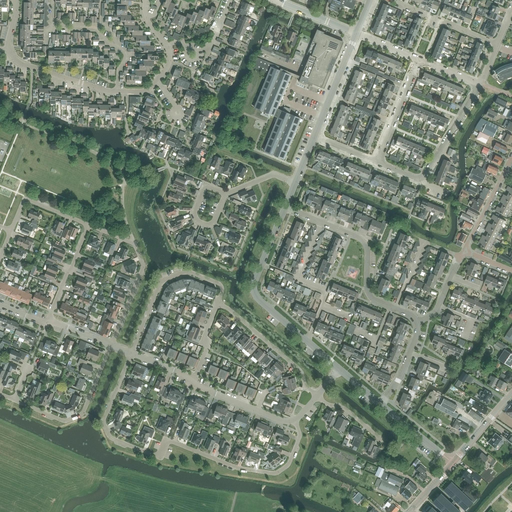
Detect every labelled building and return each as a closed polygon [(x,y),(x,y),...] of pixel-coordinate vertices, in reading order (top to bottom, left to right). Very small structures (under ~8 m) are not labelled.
[(164,2),(162,6),(167,8),(168,8),(171,2),(171,0),(166,0),(165,2),(164,2)] [(328,0),(327,2),(331,4),(329,9),(338,12),(340,7),(343,9),(344,6),(346,0),(339,0),(339,2),(334,0),(328,0)] [(346,0),(344,6),(353,10),(356,1),(352,0),(346,0)] [(437,0),(434,0),(434,1),(431,8),(437,10),(439,3),(436,2),(437,0)] [(449,0),(444,0),(443,5),(444,5),(442,12),(447,14),(451,4),(448,3),(449,0)] [(242,5),(241,8),(249,11),(251,7),(252,8),(253,6),(249,4),(242,1),(240,4),(242,5)] [(447,14),(453,17),(456,8),(453,6),(455,2),(453,1),(452,1),(451,4),(447,14)] [(175,4),(171,2),(168,8),(167,8),(165,11),(167,12),(170,13),(172,14),(174,8),(175,4)] [(396,9),(383,4),(381,10),(387,12),(389,9),(395,11),(396,9)] [(458,4),(456,8),(453,17),(458,19),(461,12),(458,11),(461,5),(458,4)] [(208,16),(210,17),(214,18),(216,14),(214,14),(217,8),(212,6),(210,10),(208,16)] [(458,19),(463,21),(466,14),(463,13),(466,7),(464,6),(463,6),(461,12),(458,19)] [(493,6),(491,11),(490,11),(497,14),(500,9),(493,6)] [(179,10),(174,8),(172,14),(170,13),(169,17),(170,18),(173,19),(175,19),(177,13),(179,10)] [(204,18),(206,20),(208,20),(210,17),(208,16),(210,10),(206,8),(204,12),(202,18),(204,18)] [(248,18),(249,16),(247,15),(249,11),(241,8),(240,11),(238,10),(237,13),(242,15),(248,18)] [(469,23),(472,17),(469,16),(470,12),(471,9),(469,8),(466,14),(463,21),(469,23)] [(488,17),(495,20),(497,14),(490,11),(491,11),(484,9),(483,11),(490,14),(488,17)] [(200,21),(202,22),(204,18),(202,18),(204,12),(200,10),(198,13),(196,20),(197,20),(200,21)] [(385,18),(386,15),(393,17),(394,15),(387,12),(381,10),(379,15),(385,18)] [(196,24),(197,20),(196,20),(198,13),(194,12),(192,15),(190,21),(192,22),(194,23),(196,24)] [(182,15),(177,13),(175,19),(173,19),(172,22),(173,23),(178,25),(182,15)] [(192,15),(188,13),(186,17),(184,23),(185,24),(188,25),(190,26),(192,22),(190,21),(192,15)] [(186,17),(182,15),(178,25),(182,27),(184,27),(185,24),(184,23),(186,17)] [(242,15),(241,18),(239,18),(238,21),(250,25),(250,24),(248,23),(250,19),(248,18),(242,15)] [(385,18),(379,15),(376,21),(383,23),(386,25),(386,24),(387,21),(390,23),(391,20),(385,18)] [(399,26),(401,26),(402,21),(407,22),(408,16),(402,15),(399,26)] [(410,22),(413,23),(420,26),(422,20),(416,17),(414,20),(408,18),(407,20),(410,22)] [(497,27),(496,27),(494,26),(495,23),(488,20),(486,24),(484,28),(487,29),(486,33),(485,34),(488,35),(488,36),(491,38),(492,37),(493,37),(496,27),(497,27)] [(238,21),(237,23),(238,24),(237,27),(245,30),(247,26),(249,26),(250,25),(238,21)] [(383,23),(376,21),(374,26),(380,29),(381,29),(384,30),(385,27),(388,28),(394,31),(395,28),(386,24),(386,25),(383,23)] [(405,26),(411,29),(417,31),(420,26),(413,23),(410,22),(409,25),(406,24),(405,26)] [(274,42),(280,44),(283,35),(280,34),(282,28),(275,25),(271,35),(276,37),(274,42)] [(384,30),(381,29),(380,29),(374,26),(372,32),(378,35),(380,31),(386,34),(387,31),(384,30)] [(245,30),(237,27),(236,30),(234,29),(233,32),(242,36),(245,37),(245,35),(243,35),(245,30)] [(409,34),(415,37),(417,31),(411,29),(409,28),(407,30),(402,28),(401,31),(406,33),(409,34)] [(441,34),(447,37),(450,31),(443,29),(441,34)] [(339,40),(325,34),(324,34),(324,32),(317,30),(309,50),(311,51),(299,82),(306,85),(307,82),(324,89),(340,52),(344,42),(339,40)] [(292,41),(291,45),(294,47),(298,38),(295,36),(296,34),(290,31),(287,39),(292,41)] [(233,32),(232,35),(231,35),(230,38),(241,42),(242,41),(240,40),(242,36),(233,32)] [(401,35),(400,37),(406,40),(413,42),(415,37),(409,34),(406,33),(404,36),(401,35)] [(445,43),(445,42),(447,37),(441,34),(439,40),(445,43)] [(241,42),(230,38),(228,41),(230,41),(229,44),(237,48),(239,43),(240,44),(241,42)] [(411,48),(413,42),(406,40),(404,45),(411,48)] [(445,43),(439,40),(436,45),(443,48),(444,45),(450,47),(451,45),(445,42),(445,43)] [(475,48),(481,51),(483,45),(477,43),(476,46),(470,43),(469,46),(475,48)] [(441,53),(442,50),(448,53),(449,50),(443,48),(436,45),(434,51),(440,54),(441,53)] [(239,52),(227,48),(226,51),(227,52),(226,54),(231,56),(230,56),(234,58),(236,53),(238,54),(239,52)] [(472,54),(479,57),(481,51),(475,48),(474,51),(471,50),(467,49),(466,51),(472,54)] [(219,51),(213,49),(212,52),(219,55),(218,58),(230,63),(231,61),(229,60),(230,56),(231,56),(226,54),(219,51)] [(366,62),(369,63),(373,52),(368,49),(365,57),(368,58),(366,62)] [(439,56),(440,54),(434,51),(432,57),(437,59),(438,59),(439,56)] [(376,53),(373,52),(369,63),(371,64),(373,60),(376,61),(379,54),(378,54),(378,53),(376,52),(376,53)] [(378,65),(381,67),(385,56),(382,55),(383,55),(382,54),(381,54),(380,54),(379,54),(376,61),(379,63),(378,65)] [(470,59),(477,62),(479,57),(472,54),(471,56),(468,55),(468,56),(465,54),(464,57),(470,59)] [(388,58),(385,56),(381,67),(383,67),(384,65),(388,66),(391,59),(390,59),(391,58),(390,58),(389,57),(388,57),(388,58)] [(218,62),(217,64),(226,68),(228,63),(230,64),(230,63),(218,58),(217,61),(218,62)] [(281,68),(257,58),(253,68),(269,74),(255,108),(278,118),(265,152),(283,159),(300,119),(288,113),(289,111),(285,109),(283,112),(276,109),(290,75),(280,71),(281,68)] [(389,71),(392,73),(397,61),(391,59),(388,66),(390,67),(389,71)] [(465,64),(474,68),(477,62),(470,59),(469,62),(463,60),(462,62),(465,64)] [(402,64),(397,61),(392,73),(394,74),(396,69),(401,72),(403,67),(401,66),(402,64)] [(213,66),(211,68),(223,73),(223,72),(221,71),(223,67),(226,68),(217,64),(215,63),(214,66),(213,66)] [(494,73),(491,76),(497,81),(498,80),(501,83),(500,84),(501,83),(507,79),(506,78),(510,76),(511,78),(511,77),(511,63),(509,64),(505,65),(501,67),(498,68),(494,71),(494,70),(493,70),(492,70),(492,71),(492,72),(493,72),(493,73),(494,73),(494,72),(494,73)] [(460,68),(472,73),(474,68),(465,64),(464,67),(461,66),(460,68)] [(179,77),(182,69),(179,68),(178,69),(176,68),(173,76),(176,78),(175,80),(177,81),(178,79),(179,77)] [(211,68),(210,72),(212,72),(210,75),(213,76),(218,78),(219,78),(220,75),(220,74),(222,75),(223,76),(224,76),(225,76),(226,74),(223,73),(211,68)] [(356,71),(354,77),(361,80),(364,74),(372,77),(375,78),(376,75),(360,69),(358,71),(356,71)] [(204,76),(202,75),(201,78),(211,82),(213,83),(213,81),(211,80),(213,76),(210,75),(205,73),(204,76)] [(426,85),(427,83),(431,75),(425,73),(423,78),(422,78),(421,80),(420,83),(426,85)] [(142,81),(142,76),(135,76),(135,74),(132,74),(132,76),(127,76),(127,83),(132,83),(132,81),(142,81)] [(427,83),(433,85),(436,78),(431,75),(427,83)] [(179,77),(178,79),(177,81),(175,86),(178,87),(178,89),(180,90),(185,78),(182,77),(182,78),(179,77)] [(361,80),(354,77),(351,82),(359,85),(361,80)] [(188,81),(188,79),(185,78),(180,90),(182,91),(183,89),(187,91),(188,89),(191,82),(188,81)] [(437,90),(442,80),(436,78),(433,85),(432,88),(437,90)] [(443,92),(444,90),(447,82),(442,80),(437,90),(443,92)] [(351,82),(349,88),(359,92),(361,93),(362,90),(358,88),(359,85),(351,82)] [(385,82),(383,88),(386,90),(393,93),(395,87),(388,83),(385,82)] [(447,82),(444,90),(450,92),(453,84),(447,82)] [(454,97),(455,94),(458,87),(453,84),(450,92),(449,94),(454,97)] [(45,99),(45,89),(42,89),(43,86),(37,85),(37,92),(36,94),(40,94),(39,98),(39,99),(45,99)] [(454,97),(451,105),(450,108),(455,110),(457,105),(455,104),(458,95),(461,96),(464,89),(458,87),(455,94),(454,97)] [(187,100),(189,101),(194,90),(191,88),(191,90),(188,89),(187,91),(184,97),(187,98),(187,100)] [(349,88),(347,94),(354,97),(356,98),(359,92),(349,88)] [(197,91),(194,90),(189,101),(191,102),(192,100),(196,102),(198,97),(199,94),(200,93),(197,92),(197,91)] [(383,95),(391,98),(393,93),(386,90),(383,95)] [(354,97),(347,94),(344,100),(352,103),(354,97)] [(381,101),(388,104),(391,98),(383,95),(381,94),(378,100),(381,101)] [(153,108),(155,104),(156,103),(153,101),(154,98),(148,96),(146,96),(145,98),(146,99),(146,100),(144,105),(146,106),(147,106),(153,109),(153,108)] [(498,97),(495,103),(504,108),(507,101),(498,96),(498,97)] [(377,99),(375,105),(379,107),(378,107),(386,110),(388,104),(381,101),(378,100),(377,99)] [(119,108),(116,108),(116,117),(122,118),(122,115),(125,115),(125,106),(119,105),(119,108)] [(152,115),(152,114),(154,109),(155,109),(153,108),(153,109),(147,106),(146,106),(144,105),(142,110),(144,111),(151,114),(152,115)] [(350,115),(351,112),(348,111),(349,108),(342,105),(340,111),(350,115)] [(372,111),(376,113),(383,116),(386,110),(378,107),(379,107),(375,105),(373,111),(372,111)] [(411,114),(414,115),(418,107),(412,105),(408,113),(411,114)] [(424,110),(418,107),(414,115),(420,118),(424,110)] [(201,111),(200,114),(208,118),(210,113),(212,114),(213,112),(201,108),(200,111),(201,111)] [(364,108),(362,110),(369,113),(375,116),(376,113),(372,111),(373,111),(370,110),(367,109),(364,108)] [(139,114),(141,115),(149,119),(151,114),(144,111),(142,110),(140,109),(139,112),(140,112),(139,114)] [(485,115),(494,119),(497,113),(488,109),(485,115)] [(362,110),(361,113),(365,114),(371,117),(374,118),(375,116),(369,113),(362,110)] [(424,110),(420,118),(423,119),(422,121),(425,122),(425,120),(426,120),(429,112),(424,110)] [(337,117),(345,120),(348,121),(350,115),(340,111),(337,117)] [(425,120),(425,122),(427,123),(428,121),(431,122),(432,122),(435,114),(429,112),(426,120),(425,120)] [(195,115),(194,119),(205,123),(206,122),(204,121),(206,117),(208,118),(200,114),(198,113),(197,116),(195,115)] [(147,123),(149,119),(141,115),(139,114),(137,120),(144,123),(145,122),(147,123)] [(431,122),(431,124),(437,126),(437,125),(441,117),(435,114),(432,122),(431,122)] [(337,117),(335,123),(342,126),(345,127),(348,121),(345,120),(337,117)] [(371,117),(368,123),(371,124),(379,127),(381,121),(374,118),(371,117)] [(437,126),(436,128),(439,129),(440,126),(446,128),(449,120),(441,117),(437,125),(437,126)] [(475,129),(482,132),(487,122),(481,118),(477,124),(475,129)] [(205,124),(205,123),(194,119),(193,121),(194,122),(193,125),(205,130),(206,125),(205,124)] [(137,128),(136,130),(140,132),(142,128),(144,123),(137,120),(135,125),(138,126),(137,128)] [(403,126),(408,129),(410,125),(411,123),(405,120),(404,123),(403,126)] [(335,123),(333,129),(340,132),(342,126),(335,123)] [(369,129),(369,130),(376,133),(379,127),(371,124),(369,129)] [(486,124),(482,132),(493,137),(497,130),(486,124)] [(194,128),(193,132),(196,133),(200,135),(202,130),(204,131),(205,130),(193,125),(192,128),(194,128)] [(142,128),(140,132),(139,136),(135,137),(137,139),(140,138),(141,138),(144,140),(145,138),(148,130),(142,128)] [(341,136),(339,135),(340,132),(333,129),(330,135),(340,139),(341,136)] [(367,129),(365,135),(367,135),(366,136),(374,139),(376,133),(369,130),(369,129),(367,129)] [(148,130),(145,138),(147,139),(146,141),(149,143),(150,140),(151,140),(152,138),(151,138),(154,133),(153,133),(148,130)] [(164,133),(159,131),(159,132),(156,140),(161,142),(164,134),(164,133)] [(489,137),(480,132),(477,138),(483,140),(483,138),(487,140),(489,137)] [(502,135),(501,139),(504,140),(504,141),(510,144),(511,138),(511,136),(504,132),(502,135)] [(206,139),(207,137),(200,135),(196,133),(194,136),(196,136),(195,139),(203,142),(204,138),(206,139)] [(164,134),(161,142),(164,143),(162,147),(165,148),(166,144),(169,136),(167,135),(164,134)] [(170,135),(169,136),(166,144),(172,146),(174,147),(177,139),(175,139),(174,138),(174,137),(170,135)] [(365,135),(362,140),(364,141),(364,142),(371,145),(374,139),(366,136),(367,135),(365,135)] [(395,145),(401,148),(405,139),(404,140),(399,138),(399,137),(395,145)] [(179,142),(180,141),(177,139),(174,147),(172,151),(173,151),(178,153),(180,148),(182,143),(179,142)] [(203,142),(195,139),(193,142),(192,142),(191,144),(194,146),(202,149),(202,148),(201,147),(203,142)] [(401,148),(407,150),(411,141),(410,141),(407,139),(407,140),(405,139),(401,148)] [(371,145),(364,142),(364,141),(362,140),(361,143),(363,144),(362,147),(369,150),(371,145)] [(411,141),(407,150),(412,152),(413,152),(416,144),(415,145),(414,144),(414,143),(414,142),(411,141)] [(412,152),(411,155),(414,156),(415,153),(418,155),(422,147),(422,146),(419,144),(418,145),(417,146),(416,145),(416,144),(413,152),(412,152)] [(495,147),(495,146),(494,149),(498,151),(498,150),(505,153),(507,148),(500,145),(497,144),(495,147)] [(193,152),(201,155),(202,151),(204,152),(204,153),(207,154),(208,153),(208,151),(205,150),(202,149),(194,146),(193,148),(194,149),(193,150),(193,152)] [(427,149),(422,147),(418,155),(416,158),(420,160),(422,156),(424,157),(427,149)] [(184,148),(183,149),(180,148),(178,153),(177,156),(176,157),(177,158),(176,158),(181,160),(179,162),(181,163),(182,160),(187,149),(184,148)] [(189,150),(187,149),(182,160),(183,161),(184,159),(189,161),(192,153),(189,151),(189,150)] [(318,150),(315,157),(317,157),(316,160),(319,161),(322,162),(326,153),(320,151),(318,150)] [(328,162),(328,163),(331,156),(326,153),(322,162),(327,165),(328,162)] [(492,154),(491,156),(490,156),(489,156),(488,158),(488,159),(499,165),(500,163),(502,159),(492,154)] [(219,173),(220,171),(222,166),(219,165),(222,159),(215,156),(211,166),(215,167),(214,171),(219,173)] [(331,156),(328,163),(327,165),(330,166),(330,168),(332,169),(333,167),(337,158),(331,156)] [(337,158),(333,167),(335,168),(336,166),(339,167),(340,167),(340,166),(343,160),(337,158)] [(441,165),(454,170),(455,168),(450,166),(451,163),(444,160),(441,165)] [(220,171),(219,173),(221,174),(222,173),(224,174),(225,174),(228,175),(229,176),(230,173),(230,174),(234,164),(227,161),(224,167),(222,166),(220,171)] [(340,174),(338,179),(341,181),(344,172),(350,174),(351,172),(354,165),(348,162),(345,168),(343,167),(340,174)] [(498,168),(485,162),(481,169),(485,171),(486,170),(495,175),(495,174),(496,174),(497,172),(497,171),(498,168)] [(351,172),(350,174),(352,175),(353,173),(356,174),(359,167),(354,165),(351,172)] [(454,170),(441,165),(439,171),(447,174),(448,171),(453,173),(454,170)] [(230,180),(236,183),(238,176),(243,178),(247,169),(239,166),(237,171),(234,170),(233,174),(230,180)] [(362,176),(365,169),(359,167),(356,174),(359,175),(358,178),(361,179),(362,176)] [(480,172),(475,169),(473,168),(468,177),(482,184),(486,175),(484,174),(480,172)] [(362,176),(361,179),(369,182),(372,175),(370,174),(371,172),(365,169),(362,176)] [(447,174),(439,171),(437,176),(450,181),(451,179),(445,177),(447,174)] [(371,183),(378,186),(382,176),(376,174),(374,178),(373,178),(371,183)] [(184,178),(178,175),(175,181),(184,184),(186,180),(190,180),(192,181),(193,178),(191,177),(185,175),(184,178)] [(380,187),(381,184),(384,186),(388,178),(382,176),(378,186),(380,187)] [(450,181),(437,176),(435,182),(442,185),(443,182),(449,184),(450,181)] [(384,186),(383,188),(389,191),(393,181),(388,178),(384,186)] [(175,181),(173,186),(177,188),(175,190),(178,192),(184,194),(185,191),(187,185),(184,184),(175,181)] [(399,183),(393,181),(389,191),(394,193),(396,190),(399,183)] [(477,190),(487,196),(490,191),(483,187),(482,189),(476,186),(471,183),(471,184),(470,186),(477,190)] [(401,193),(407,195),(410,188),(404,185),(401,193)] [(475,195),(476,193),(479,195),(478,197),(485,200),(487,196),(477,190),(470,186),(467,191),(475,195)] [(416,190),(410,188),(407,195),(406,198),(412,200),(413,197),(415,198),(417,193),(415,192),(416,190)] [(305,204),(310,206),(314,196),(316,193),(308,189),(303,201),(306,203),(305,204)] [(463,189),(459,195),(466,199),(469,193),(463,189)] [(240,194),(242,200),(246,198),(247,202),(257,198),(254,191),(247,194),(246,191),(240,194)] [(178,198),(181,200),(183,195),(177,192),(176,195),(170,192),(168,199),(177,202),(178,198)] [(503,195),(501,198),(511,203),(511,196),(508,194),(507,197),(503,195)] [(314,196),(310,206),(315,208),(314,209),(318,210),(323,198),(315,195),(314,196)] [(484,202),(477,199),(477,200),(471,197),(470,200),(471,201),(473,202),(475,203),(481,207),(484,202)] [(327,211),(331,202),(323,198),(318,210),(321,212),(322,209),(327,211)] [(511,203),(501,198),(500,202),(503,204),(502,206),(510,210),(511,206),(511,203)] [(418,201),(416,206),(423,209),(421,214),(419,214),(417,217),(422,219),(423,215),(428,203),(427,202),(427,200),(424,199),(423,200),(423,201),(418,199),(418,201)] [(331,202),(327,211),(331,213),(330,215),(333,217),(339,205),(335,203),(336,202),(332,200),(331,202)] [(479,212),(481,207),(475,203),(473,202),(471,201),(470,200),(469,203),(471,204),(470,207),(472,208),(479,212)] [(428,211),(431,212),(434,205),(428,203),(423,215),(426,216),(428,211)] [(242,205),(239,212),(248,216),(251,209),(242,205)] [(337,217),(342,219),(346,209),(341,207),(342,206),(339,205),(333,217),(337,218),(337,217)] [(432,219),(430,222),(431,223),(433,223),(434,220),(440,207),(434,205),(431,212),(434,213),(433,216),(432,219)] [(497,207),(495,210),(507,216),(510,210),(502,206),(501,209),(497,207)] [(168,216),(176,214),(174,207),(166,210),(168,216)] [(445,210),(440,207),(434,220),(437,221),(439,216),(442,217),(445,210)] [(346,209),(342,219),(346,221),(346,222),(349,223),(354,211),(351,210),(350,211),(346,209)] [(465,214),(475,219),(478,214),(468,209),(465,214)] [(36,222),(37,220),(40,214),(31,210),(28,216),(35,219),(34,221),(33,220),(31,223),(37,225),(38,223),(36,222)] [(225,215),(230,217),(229,218),(236,220),(234,226),(238,227),(238,228),(243,230),(246,222),(238,219),(240,216),(227,211),(225,215)] [(353,222),(358,224),(362,214),(354,211),(349,223),(352,224),(353,222)] [(462,213),(460,216),(460,218),(465,220),(460,218),(459,221),(461,222),(461,221),(463,222),(460,227),(464,229),(465,227),(470,229),(472,225),(468,223),(471,217),(462,213)] [(365,230),(370,218),(362,214),(358,224),(362,226),(362,228),(365,230)] [(494,220),(493,223),(503,228),(506,221),(493,215),(491,219),(494,220)] [(177,221),(171,224),(174,231),(183,227),(181,223),(185,221),(183,216),(176,219),(177,221)] [(369,230),(373,232),(378,222),(373,220),(373,219),(370,218),(365,230),(368,231),(369,230)] [(378,222),(373,232),(378,234),(379,233),(382,234),(387,222),(383,220),(382,224),(378,222)] [(55,235),(61,237),(63,230),(60,229),(63,223),(56,221),(53,230),(57,231),(55,235)] [(294,224),(293,227),(302,230),(305,232),(306,229),(303,228),(305,224),(297,221),(295,225),(294,224)] [(33,228),(36,229),(38,226),(32,223),(31,227),(25,224),(22,232),(30,235),(33,228)] [(488,223),(487,227),(498,233),(501,227),(493,223),(492,225),(488,223)] [(70,226),(68,232),(64,231),(62,237),(65,238),(69,240),(71,236),(74,238),(78,229),(70,226)] [(293,229),(292,233),(300,236),(302,230),(293,227),(292,229),(293,229)] [(487,227),(485,231),(488,232),(487,235),(495,239),(498,233),(487,227)] [(184,233),(184,232),(183,232),(181,238),(182,238),(179,244),(187,247),(190,239),(192,240),(196,231),(191,229),(190,232),(187,230),(185,231),(184,233)] [(228,239),(229,240),(229,241),(229,242),(233,243),(234,243),(234,242),(238,243),(241,236),(235,233),(236,231),(230,229),(229,231),(231,232),(228,239)] [(458,232),(455,239),(463,243),(466,236),(458,232)] [(289,236),(288,238),(289,238),(289,239),(296,241),(298,242),(300,236),(292,233),(290,236),(289,236)] [(398,237),(397,239),(406,242),(407,239),(408,240),(409,237),(401,233),(399,237),(398,237)] [(87,245),(98,250),(100,246),(99,245),(100,241),(97,240),(98,238),(96,237),(92,235),(87,245)] [(207,253),(211,243),(206,241),(207,238),(199,235),(195,244),(198,245),(199,244),(202,245),(200,250),(207,253)] [(482,235),(480,239),(492,245),(495,239),(487,235),(486,237),(482,235)] [(32,244),(34,240),(27,237),(26,240),(19,237),(17,244),(27,248),(30,249),(32,244)] [(287,240),(285,243),(293,247),(296,241),(289,239),(289,238),(288,237),(287,237),(286,240),(287,240)] [(335,237),(333,243),(341,246),(342,244),(343,240),(335,237)] [(405,245),(406,242),(397,239),(397,241),(396,244),(403,247),(408,249),(409,247),(405,245)] [(480,239),(478,243),(482,244),(482,245),(481,247),(489,251),(492,245),(480,239)] [(113,251),(116,245),(109,242),(105,252),(112,255),(113,251)] [(222,242),(221,246),(222,246),(219,252),(223,254),(223,253),(232,257),(235,250),(228,247),(229,244),(222,242)] [(51,252),(63,257),(66,251),(62,250),(63,247),(60,246),(54,243),(52,248),(53,248),(51,252)] [(283,247),(282,249),(291,253),(293,247),(285,243),(284,247),(283,247)] [(333,243),(330,249),(338,252),(340,248),(341,249),(341,246),(333,243)] [(392,247),(391,249),(399,252),(400,249),(402,250),(403,247),(396,244),(394,244),(393,247),(392,247)] [(123,248),(122,248),(120,254),(117,253),(114,260),(118,261),(120,258),(124,260),(128,250),(126,249),(126,248),(124,247),(123,248)] [(24,253),(26,254),(27,251),(21,249),(20,252),(14,249),(12,255),(21,259),(24,253)] [(282,251),(280,255),(289,259),(291,253),(282,249),(281,251),(282,251)] [(324,253),(328,254),(337,258),(338,256),(337,255),(338,252),(330,249),(329,252),(325,250),(325,251),(324,253)] [(391,251),(390,255),(400,259),(401,257),(399,256),(400,253),(399,252),(391,249),(390,251),(391,251)] [(511,251),(508,256),(501,253),(499,257),(511,264),(511,262),(511,251)] [(48,257),(47,260),(53,263),(56,263),(57,261),(61,263),(63,257),(51,252),(49,258),(48,257)] [(441,252),(438,257),(439,258),(448,261),(448,259),(448,258),(449,255),(441,252)] [(336,260),(337,258),(328,254),(326,260),(332,263),(333,263),(335,260),(336,260)] [(278,258),(277,260),(286,264),(289,259),(280,255),(279,259),(278,258)] [(388,258),(387,260),(395,263),(396,261),(397,261),(399,262),(400,261),(400,259),(390,255),(388,258)] [(447,263),(448,261),(439,258),(438,260),(437,260),(436,263),(445,266),(446,263),(447,263)] [(324,259),(321,265),(329,268),(331,265),(332,265),(332,263),(326,260),(324,259)] [(86,260),(83,265),(93,269),(94,265),(101,266),(102,263),(93,260),(92,262),(86,260)] [(136,271),(137,267),(135,262),(132,264),(130,260),(123,264),(126,271),(134,274),(134,271),(136,271)] [(284,270),(286,264),(277,260),(276,263),(277,263),(276,267),(284,270)] [(386,263),(385,266),(397,271),(398,269),(398,268),(397,268),(395,267),(396,264),(395,263),(387,260),(386,262),(386,263)] [(22,263),(16,261),(15,263),(9,261),(7,268),(18,272),(22,263)] [(52,266),(53,263),(47,261),(46,264),(43,269),(47,271),(56,274),(58,269),(52,266)] [(467,265),(466,267),(476,271),(478,265),(471,262),(469,266),(467,265)] [(436,266),(435,269),(443,272),(444,270),(443,270),(445,266),(436,263),(435,265),(436,266)] [(91,273),(93,269),(83,265),(81,271),(88,274),(86,276),(93,279),(94,276),(91,273)] [(317,267),(316,270),(328,275),(329,273),(328,272),(329,268),(321,265),(320,268),(317,267)] [(387,273),(385,276),(392,279),(394,273),(396,273),(397,273),(397,271),(385,266),(384,269),(383,269),(382,271),(387,273)] [(466,267),(465,269),(468,270),(466,274),(473,277),(475,274),(477,274),(478,272),(476,271),(466,267)] [(431,274),(438,277),(440,277),(441,274),(442,274),(443,272),(435,269),(434,268),(431,274)] [(316,270),(315,272),(318,273),(316,277),(324,280),(326,276),(327,277),(328,275),(316,270)] [(45,275),(41,275),(40,278),(46,280),(47,277),(52,279),(54,280),(56,274),(47,271),(45,275)] [(130,283),(129,282),(130,278),(118,273),(116,279),(119,280),(118,285),(128,289),(130,283)] [(430,276),(428,279),(437,282),(438,280),(437,280),(438,277),(431,274),(429,273),(428,276),(430,276)] [(380,281),(379,284),(387,287),(388,288),(392,279),(385,276),(384,279),(382,278),(381,282),(380,281)] [(486,287),(488,288),(493,278),(487,276),(484,283),(487,284),(486,287)] [(78,277),(76,283),(85,287),(87,282),(91,282),(92,280),(86,277),(85,280),(78,277)] [(492,286),(495,287),(498,280),(493,278),(488,288),(491,289),(492,286)] [(499,278),(498,280),(495,287),(499,289),(498,291),(500,292),(502,287),(504,288),(507,281),(499,278)] [(185,287),(187,287),(187,279),(183,279),(182,279),(177,282),(180,290),(185,288),(185,287)] [(193,290),(197,281),(190,279),(187,279),(187,287),(188,287),(187,289),(193,291),(193,290)] [(280,288),(281,285),(278,284),(280,280),(277,279),(276,283),(275,283),(272,292),(277,294),(280,288)] [(436,285),(437,282),(428,279),(427,282),(426,281),(423,290),(429,293),(431,287),(433,288),(435,284),(436,285)] [(7,281),(2,293),(7,296),(11,286),(8,285),(9,282),(7,281)] [(197,281),(193,290),(198,292),(202,284),(197,281)] [(267,290),(272,292),(275,283),(270,281),(267,290)] [(170,284),(168,287),(173,292),(175,292),(180,290),(177,282),(170,284)] [(7,296),(13,298),(18,285),(18,283),(16,283),(14,288),(11,286),(7,296)] [(85,287),(76,283),(74,288),(75,289),(74,293),(79,295),(85,297),(87,294),(84,291),(85,287)] [(330,291),(336,293),(340,285),(338,284),(337,285),(334,283),(332,287),(329,286),(327,292),(330,293),(330,291)] [(202,284),(198,292),(203,294),(204,294),(207,286),(202,284)] [(386,290),(387,287),(379,284),(378,286),(379,286),(377,290),(386,293),(387,291),(386,290)] [(20,286),(18,285),(13,298),(18,300),(22,291),(18,289),(20,286)] [(283,286),(281,285),(280,288),(277,294),(276,296),(281,298),(285,290),(282,289),(283,286)] [(338,296),(338,294),(342,296),(345,288),(342,286),(342,285),(340,285),(336,293),(335,295),(338,296)] [(209,296),(212,288),(207,286),(204,294),(209,296)] [(116,292),(113,298),(123,302),(125,295),(120,293),(121,289),(115,287),(113,291),(116,292)] [(165,289),(163,296),(171,299),(174,294),(173,294),(173,292),(168,287),(165,289)] [(281,298),(287,300),(290,292),(291,289),(286,287),(285,290),(281,298)] [(209,296),(208,296),(213,299),(217,290),(212,288),(209,296)] [(290,292),(287,300),(292,303),(292,302),(294,303),(295,301),(293,300),(295,294),(293,293),(294,289),(292,288),(291,289),(290,292)] [(342,296),(348,298),(351,289),(349,288),(349,289),(345,288),(342,296)] [(451,296),(457,299),(461,289),(459,288),(458,290),(454,289),(451,296)] [(18,300),(23,302),(28,290),(26,289),(25,292),(22,291),(18,300)] [(354,290),(351,289),(348,298),(347,301),(348,301),(349,299),(354,301),(354,300),(356,301),(359,294),(357,293),(353,291),(354,290)] [(457,299),(462,301),(463,301),(466,294),(462,292),(463,290),(461,289),(457,299)] [(30,290),(28,290),(23,302),(29,304),(32,295),(29,294),(30,290)] [(33,300),(38,302),(42,291),(40,291),(39,293),(36,292),(33,300)] [(38,302),(43,304),(46,296),(43,295),(44,292),(42,291),(38,302)] [(405,292),(402,299),(404,300),(404,301),(407,303),(407,304),(409,305),(413,295),(405,292)] [(463,307),(464,304),(467,306),(470,298),(467,297),(468,295),(466,294),(463,301),(462,301),(461,303),(462,303),(461,306),(463,307)] [(413,295),(409,305),(412,306),(412,305),(415,306),(418,297),(419,298),(419,296),(417,295),(416,296),(413,295)] [(51,298),(48,297),(46,296),(43,304),(48,306),(51,298)] [(163,296),(161,301),(169,304),(171,299),(163,296)] [(418,308),(420,309),(424,301),(421,300),(421,299),(419,298),(418,297),(415,306),(418,308)] [(424,301),(420,309),(423,310),(423,309),(426,311),(432,298),(429,297),(428,300),(425,298),(424,301)] [(470,298),(467,306),(470,307),(469,309),(472,310),(473,308),(477,298),(475,297),(474,300),(470,298)] [(479,299),(477,298),(473,308),(472,310),(475,312),(476,309),(479,310),(482,303),(478,302),(479,299)] [(63,303),(59,311),(65,313),(68,305),(69,301),(67,300),(65,304),(63,303)] [(106,308),(110,309),(118,313),(120,307),(119,307),(120,304),(113,301),(112,304),(111,306),(108,304),(106,308)] [(161,301),(159,306),(167,309),(169,304),(161,301)] [(293,312),(298,314),(302,305),(296,303),(297,302),(295,301),(294,303),(294,304),(295,305),(293,312)] [(479,310),(484,313),(488,303),(486,302),(485,305),(482,303),(479,310)] [(361,315),(365,306),(359,303),(359,304),(356,303),(352,313),(355,315),(356,312),(359,314),(358,316),(360,317),(361,315)] [(491,304),(488,303),(484,313),(490,315),(493,308),(490,306),(491,304)] [(65,313),(70,315),(73,307),(68,305),(65,313)] [(194,314),(197,315),(205,318),(207,313),(203,311),(205,308),(198,305),(194,314)] [(307,308),(307,307),(302,305),(298,314),(303,316),(306,310),(307,308)] [(158,312),(157,314),(163,317),(164,314),(165,314),(167,309),(159,306),(156,311),(158,312)] [(302,318),(307,321),(311,312),(308,311),(310,307),(307,306),(307,307),(307,308),(306,310),(303,316),(302,318)] [(367,307),(365,306),(361,315),(367,317),(370,309),(367,308),(367,307)] [(78,309),(73,307),(70,315),(74,317),(77,312),(78,309)] [(73,320),(78,322),(83,310),(81,310),(78,309),(77,312),(74,317),(73,320)] [(114,318),(116,319),(118,313),(110,309),(107,315),(104,314),(103,317),(113,321),(114,318)] [(367,317),(373,320),(376,310),(374,310),(374,311),(370,309),(367,317)] [(86,311),(83,310),(78,322),(84,324),(87,316),(88,313),(85,312),(86,311)] [(373,320),(372,322),(374,324),(375,323),(378,324),(381,325),(383,319),(380,318),(382,314),(378,312),(379,311),(376,310),(373,320)] [(316,314),(311,312),(307,321),(313,323),(316,314)] [(442,318),(452,322),(454,323),(455,320),(453,319),(454,316),(447,313),(446,316),(443,315),(442,318)] [(154,316),(152,322),(161,325),(163,320),(162,320),(163,317),(157,314),(156,317),(154,316)] [(193,319),(192,322),(198,325),(199,322),(203,323),(205,318),(197,315),(195,320),(193,319)] [(226,326),(230,322),(222,315),(217,321),(222,326),(219,329),(224,333),(229,328),(226,326)] [(111,330),(113,324),(112,324),(113,321),(103,317),(102,320),(102,322),(100,325),(103,326),(111,330)] [(1,326),(6,329),(9,320),(7,319),(4,318),(1,326)] [(450,327),(452,322),(442,318),(441,320),(444,321),(443,324),(450,327)] [(395,326),(398,327),(407,330),(408,327),(410,328),(411,326),(405,324),(403,321),(399,319),(397,320),(395,326)] [(11,321),(9,320),(6,329),(11,331),(14,322),(11,320),(11,321)] [(315,331),(320,333),(323,324),(321,323),(322,321),(319,320),(315,331)] [(341,326),(339,330),(335,342),(340,344),(343,335),(341,334),(344,327),(346,321),(343,320),(341,326)] [(200,329),(197,328),(198,325),(192,322),(190,321),(188,325),(190,325),(188,331),(190,331),(198,335),(200,329)] [(18,326),(18,327),(19,324),(17,323),(14,322),(11,331),(15,333),(18,326)] [(152,322),(150,327),(158,330),(161,325),(152,322)] [(320,333),(325,335),(328,329),(329,327),(329,326),(323,324),(320,333)] [(329,339),(333,331),(330,330),(332,327),(329,325),(329,326),(329,327),(328,329),(325,335),(324,337),(329,339)] [(14,335),(15,335),(20,337),(23,329),(21,328),(18,327),(18,326),(15,333),(14,335)] [(109,335),(111,330),(103,326),(100,332),(98,331),(97,333),(106,337),(107,335),(109,335)] [(158,330),(150,327),(148,331),(156,335),(158,336),(159,336),(161,331),(158,330)] [(242,332),(236,327),(232,331),(230,329),(225,335),(229,339),(230,337),(234,341),(242,332)] [(329,339),(335,342),(339,330),(334,327),(333,331),(329,339)] [(398,327),(396,332),(405,336),(407,330),(398,327)] [(20,337),(25,339),(28,331),(25,329),(25,330),(23,329),(20,337)] [(28,331),(25,339),(29,341),(29,342),(31,344),(34,346),(37,339),(34,338),(36,334),(33,333),(31,332),(28,331)] [(156,335),(148,331),(146,337),(154,340),(156,341),(158,336),(156,335)] [(193,338),(196,340),(198,335),(190,331),(188,331),(186,336),(187,336),(185,339),(191,342),(193,338)] [(396,332),(394,337),(402,341),(405,336),(396,332)] [(238,343),(244,348),(251,341),(251,340),(244,335),(238,343)] [(434,346),(436,347),(440,338),(434,335),(431,343),(435,344),(434,346)] [(146,337),(144,341),(152,345),(154,340),(146,337)] [(391,339),(389,342),(392,343),(394,344),(394,343),(400,346),(402,341),(394,337),(393,340),(391,339)] [(439,346),(443,347),(444,343),(445,343),(446,340),(440,338),(436,347),(438,348),(439,346)] [(62,345),(61,347),(59,351),(63,353),(64,350),(70,353),(74,342),(67,339),(64,346),(62,345)] [(49,340),(49,341),(47,340),(45,344),(41,342),(39,348),(41,349),(42,350),(43,350),(42,351),(48,353),(48,352),(49,350),(52,342),(49,340)] [(87,355),(96,359),(99,352),(91,349),(93,345),(81,340),(78,347),(85,349),(85,350),(89,352),(87,355)] [(444,343),(443,347),(441,350),(445,351),(444,354),(446,355),(450,345),(451,342),(446,340),(445,343),(444,343)] [(498,340),(495,345),(503,350),(506,345),(498,340)] [(152,345),(144,341),(142,347),(141,349),(148,352),(149,350),(150,350),(152,351),(154,346),(152,345)] [(251,341),(244,348),(244,349),(251,355),(257,347),(251,341)] [(48,352),(53,354),(57,356),(59,351),(61,347),(57,346),(57,344),(55,343),(52,342),(49,350),(48,352)] [(394,343),(394,344),(392,349),(400,352),(403,347),(400,346),(394,343)] [(340,353),(346,355),(349,347),(344,344),(340,353)] [(450,353),(453,354),(456,347),(450,345),(446,355),(449,356),(450,353)] [(165,355),(170,357),(175,347),(173,346),(171,349),(168,348),(165,355)] [(177,347),(175,347),(170,357),(175,359),(178,352),(175,350),(177,347)] [(355,349),(349,347),(346,355),(351,357),(354,351),(355,349)] [(462,349),(456,347),(453,354),(456,356),(455,358),(458,359),(462,349)] [(355,362),(355,363),(357,364),(358,364),(360,365),(360,364),(364,355),(365,353),(362,351),(363,349),(361,348),(360,350),(360,351),(359,353),(355,362)] [(259,362),(260,361),(266,354),(259,349),(252,356),(259,362)] [(351,357),(350,360),(355,362),(359,353),(360,351),(357,350),(355,349),(354,351),(351,357)] [(387,353),(390,354),(398,357),(400,352),(392,349),(391,351),(388,350),(387,353)] [(511,367),(511,365),(511,352),(511,353),(505,349),(498,359),(505,364),(505,363),(511,367)] [(20,358),(24,360),(27,353),(20,351),(19,354),(12,350),(9,356),(10,356),(9,359),(18,363),(19,360),(20,358)] [(175,359),(180,361),(184,351),(183,350),(181,353),(178,352),(175,359)] [(187,352),(184,351),(180,361),(185,363),(188,356),(185,355),(187,352)] [(185,363),(190,366),(195,355),(193,354),(191,357),(188,356),(185,363)] [(266,354),(260,361),(266,367),(273,360),(266,354)] [(396,363),(398,357),(390,354),(389,357),(386,356),(385,358),(388,359),(387,359),(396,363)] [(197,355),(195,355),(190,366),(195,368),(198,360),(195,359),(197,355)] [(38,370),(46,374),(49,366),(52,367),(53,364),(41,359),(39,362),(41,363),(38,370)] [(87,373),(90,375),(93,368),(86,365),(87,362),(80,359),(78,364),(83,366),(81,371),(83,372),(83,373),(86,374),(87,373)] [(362,371),(367,374),(371,365),(372,363),(372,362),(369,361),(367,360),(362,371)] [(3,378),(2,379),(5,380),(3,385),(9,387),(9,386),(12,387),(14,383),(11,382),(12,379),(9,377),(11,372),(12,369),(16,370),(16,369),(18,366),(9,362),(3,378)] [(206,372),(211,374),(215,363),(213,362),(212,366),(209,364),(206,372)] [(272,368),(269,366),(265,371),(268,374),(269,374),(271,371),(273,373),(281,365),(278,362),(277,363),(276,362),(272,368)] [(418,367),(427,370),(428,367),(429,367),(431,364),(427,362),(426,364),(420,362),(418,367)] [(372,363),(371,365),(367,374),(372,376),(375,369),(375,370),(376,367),(377,365),(372,363)] [(279,374),(284,369),(283,368),(284,367),(281,365),(273,373),(277,376),(275,379),(274,379),(277,382),(280,378),(282,376),(279,374)] [(145,379),(146,375),(149,369),(142,366),(141,369),(135,367),(132,374),(141,378),(145,379)] [(216,376),(221,378),(226,367),(223,366),(222,370),(219,368),(216,376)] [(228,368),(226,367),(221,378),(226,380),(227,378),(230,373),(226,371),(228,368)] [(372,376),(371,378),(377,380),(380,372),(378,371),(379,368),(376,367),(375,370),(375,369),(372,376)] [(417,376),(423,379),(426,380),(429,371),(427,370),(418,367),(416,372),(419,373),(417,376)] [(377,380),(382,382),(385,374),(383,373),(384,370),(381,369),(380,372),(377,380)] [(385,374),(382,382),(387,384),(391,376),(388,375),(389,372),(387,371),(385,374)] [(461,382),(464,383),(469,375),(463,372),(458,380),(461,382)] [(504,379),(510,384),(511,380),(511,373),(509,372),(506,376),(503,374),(501,374),(499,376),(504,379)] [(86,386),(84,385),(86,380),(82,379),(84,376),(78,374),(77,377),(79,379),(76,387),(84,391),(86,386)] [(224,386),(229,388),(233,377),(231,376),(230,379),(227,378),(226,380),(224,386)] [(291,376),(287,377),(283,378),(285,386),(295,383),(296,382),(295,378),(294,379),(294,378),(292,379),(291,376)] [(409,383),(418,386),(420,381),(422,382),(423,379),(417,376),(416,379),(412,377),(409,383)] [(490,376),(489,380),(491,381),(488,385),(493,388),(495,383),(497,384),(496,386),(504,391),(507,384),(493,376),(493,377),(490,376)] [(160,389),(159,392),(163,394),(166,387),(163,386),(166,379),(159,377),(155,387),(160,389)] [(233,377),(229,388),(234,390),(237,382),(234,381),(236,378),(233,377)] [(141,387),(142,383),(143,382),(134,378),(132,381),(129,380),(126,387),(136,391),(138,387),(141,387)] [(29,385),(28,386),(27,389),(28,390),(29,390),(28,395),(34,397),(35,394),(38,395),(39,392),(42,384),(37,382),(34,380),(32,385),(31,386),(29,385)] [(234,390),(239,392),(243,381),(241,380),(240,383),(237,382),(234,390)] [(245,382),(243,381),(239,392),(244,394),(247,386),(244,385),(245,382)] [(296,388),(295,383),(285,386),(286,389),(283,390),(284,395),(290,393),(289,390),(296,388)] [(410,389),(409,392),(414,394),(418,386),(409,383),(409,385),(407,384),(406,387),(407,388),(410,389)] [(244,394),(249,396),(253,385),(251,384),(250,387),(247,386),(244,394)] [(255,386),(253,385),(249,396),(254,398),(257,390),(254,389),(255,386)] [(172,399),(176,390),(173,389),(171,388),(170,390),(166,388),(163,396),(165,397),(165,398),(171,401),(172,399)] [(181,393),(179,392),(179,391),(176,390),(172,399),(176,400),(176,401),(176,402),(181,404),(182,402),(184,397),(180,395),(180,394),(181,393)] [(478,395),(481,397),(479,399),(487,404),(493,395),(485,390),(483,392),(481,391),(478,395)] [(48,399),(51,400),(54,394),(48,392),(47,395),(42,393),(38,403),(45,406),(48,399)] [(403,393),(401,398),(409,402),(411,396),(413,397),(414,394),(409,392),(407,395),(403,393)] [(71,404),(68,405),(70,411),(73,410),(75,409),(76,406),(77,406),(81,397),(74,394),(70,404),(71,404)] [(131,406),(134,399),(139,401),(141,397),(138,396),(134,395),(132,394),(131,397),(124,395),(121,402),(131,406)] [(281,401),(280,404),(289,408),(289,407),(290,407),(291,407),(291,405),(291,404),(290,404),(291,403),(285,400),(286,398),(282,396),(279,395),(277,399),(281,401)] [(197,411),(197,409),(201,400),(198,399),(196,398),(191,409),(197,411)] [(409,402),(401,398),(399,403),(401,404),(400,407),(406,410),(409,402)] [(466,406),(471,409),(472,409),(472,408),(473,408),(474,408),(484,414),(488,408),(471,398),(468,402),(466,401),(464,405),(466,406)] [(441,405),(437,403),(434,407),(456,418),(458,414),(454,412),(457,406),(444,399),(441,405)] [(204,401),(201,400),(197,409),(197,411),(201,413),(200,416),(205,418),(209,409),(204,407),(205,406),(206,403),(204,402),(204,401)] [(67,413),(70,411),(68,405),(65,407),(65,406),(56,402),(53,409),(62,413),(63,412),(65,413),(67,412),(67,413)] [(214,415),(219,416),(223,407),(217,404),(215,411),(211,409),(207,418),(211,420),(214,415)] [(289,408),(280,404),(279,406),(274,406),(273,410),(279,412),(281,410),(287,412),(289,408)] [(228,409),(223,407),(219,416),(223,418),(222,424),(226,426),(229,417),(226,416),(228,409)] [(114,423),(115,426),(121,424),(120,421),(121,421),(124,412),(117,409),(114,418),(115,418),(113,421),(114,423)] [(483,416),(476,411),(475,411),(472,409),(471,409),(468,413),(479,422),(483,416)] [(329,421),(328,424),(332,425),(335,418),(332,417),(334,413),(327,410),(324,418),(329,421)] [(240,425),(244,415),(238,413),(237,415),(235,419),(232,418),(229,426),(234,428),(235,427),(238,428),(240,425)] [(249,417),(244,415),(240,425),(243,426),(242,430),(247,432),(250,425),(246,424),(249,417)] [(344,432),(349,421),(347,420),(346,421),(345,420),(346,419),(343,415),(340,418),(339,418),(334,427),(336,428),(336,429),(339,433),(342,431),(344,432)] [(165,431),(168,424),(171,425),(174,419),(168,417),(167,420),(161,418),(157,428),(165,431)] [(451,426),(457,429),(458,427),(466,431),(467,430),(468,430),(469,429),(468,428),(469,426),(462,423),(462,422),(455,418),(451,426)] [(179,437),(186,440),(190,430),(186,428),(187,424),(181,421),(179,428),(182,430),(179,437)] [(252,429),(261,432),(265,423),(262,422),(261,422),(259,421),(257,425),(254,424),(252,429)] [(268,424),(265,423),(261,432),(264,434),(263,436),(269,439),(272,431),(269,430),(270,426),(267,425),(268,424)] [(122,427),(121,424),(115,426),(116,429),(117,429),(117,431),(120,432),(120,433),(129,437),(132,430),(131,429),(132,426),(127,424),(126,427),(123,426),(122,427)] [(137,440),(139,440),(139,441),(146,444),(149,437),(151,438),(154,430),(149,428),(145,426),(143,431),(140,437),(139,436),(138,436),(137,436),(136,437),(136,438),(136,439),(137,440)] [(364,435),(361,434),(362,431),(353,427),(350,435),(355,437),(352,445),(359,448),(361,442),(364,435)] [(279,437),(278,441),(287,445),(290,438),(283,435),(284,432),(277,429),(275,435),(279,437)] [(201,439),(204,440),(207,433),(203,431),(201,435),(195,433),(191,442),(199,445),(201,439)] [(495,433),(487,442),(495,448),(501,440),(503,441),(506,439),(501,435),(499,437),(496,433),(495,433)] [(215,442),(218,444),(220,438),(214,435),(212,440),(208,438),(204,447),(211,450),(215,442)] [(370,439),(365,449),(369,450),(368,454),(373,456),(376,455),(377,455),(379,449),(377,447),(374,446),(375,442),(370,439)] [(220,453),(226,456),(230,447),(225,444),(226,441),(222,440),(219,446),(222,447),(220,453)] [(276,448),(276,447),(269,444),(267,448),(276,452),(276,453),(271,456),(271,457),(268,459),(272,465),(281,459),(278,456),(279,453),(280,454),(282,450),(276,448)] [(239,461),(242,455),(245,456),(248,450),(242,448),(241,450),(237,448),(232,459),(239,461)] [(259,458),(263,459),(265,454),(259,451),(258,455),(251,452),(248,459),(257,463),(259,458)] [(486,461),(489,463),(492,466),(496,461),(493,459),(494,458),(489,455),(487,457),(482,453),(477,458),(484,463),(486,461)] [(355,469),(361,471),(364,463),(358,460),(355,469)] [(418,473),(416,476),(419,478),(419,477),(423,481),(427,476),(424,473),(427,470),(424,468),(421,465),(415,471),(418,473)] [(379,467),(375,475),(380,478),(381,478),(384,471),(385,469),(379,467)] [(391,474),(384,471),(381,478),(380,479),(387,482),(388,481),(391,474)] [(469,484),(474,479),(478,482),(481,478),(474,472),(472,475),(466,471),(461,478),(469,484)] [(391,474),(388,481),(395,484),(400,486),(403,480),(391,474)] [(378,478),(374,486),(379,488),(383,481),(378,478)] [(396,496),(400,488),(395,486),(383,480),(383,481),(379,488),(396,496)] [(406,487),(413,493),(418,488),(410,481),(410,482),(407,480),(405,483),(407,485),(406,487)] [(468,506),(472,502),(467,498),(468,498),(464,495),(464,494),(462,492),(461,492),(451,483),(447,487),(449,489),(446,492),(454,500),(452,502),(454,504),(456,502),(463,509),(467,505),(468,506)] [(406,489),(401,495),(407,500),(412,495),(406,489)] [(463,491),(476,500),(478,498),(465,489),(463,491)] [(437,497),(433,502),(443,511),(442,511),(459,511),(453,506),(453,505),(454,504),(452,502),(451,503),(443,496),(441,494),(437,497)] [(357,495),(354,498),(359,503),(362,500),(357,495)] [(399,509),(401,507),(390,498),(385,505),(389,508),(386,511),(387,511),(397,511),(399,510),(399,509)]
